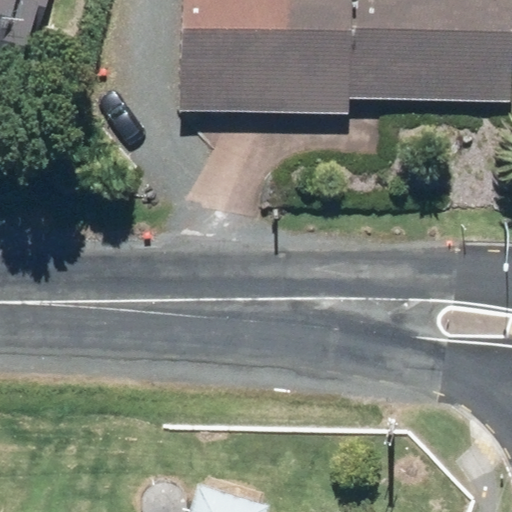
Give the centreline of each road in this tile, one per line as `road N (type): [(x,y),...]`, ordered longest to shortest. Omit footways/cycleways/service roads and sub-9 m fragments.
road 1 (unclassified): [(511,383),(411,358),(139,325),(62,302)]
road 2 (unclassified): [(62,302),(316,277),(511,281)]
